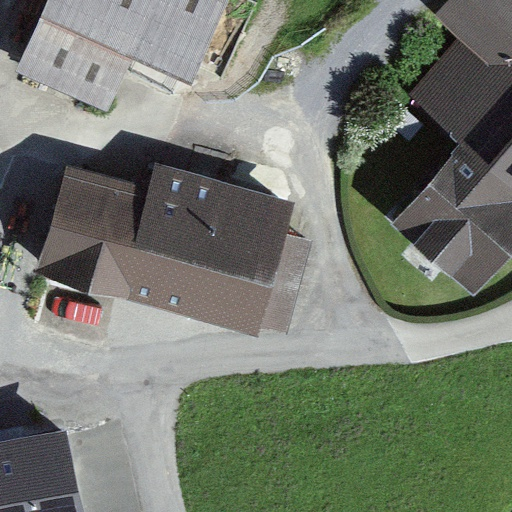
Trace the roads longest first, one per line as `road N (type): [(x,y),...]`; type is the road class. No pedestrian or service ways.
road 1 (track): [(168,511),(139,372),(406,348),(511,322)]
road 2 (track): [(0,288),(41,169),(66,136),(152,122),(323,162)]
road 3 (track): [(409,0),(332,88),(323,162),(361,351)]
road 4 (track): [(0,382),(139,372)]
